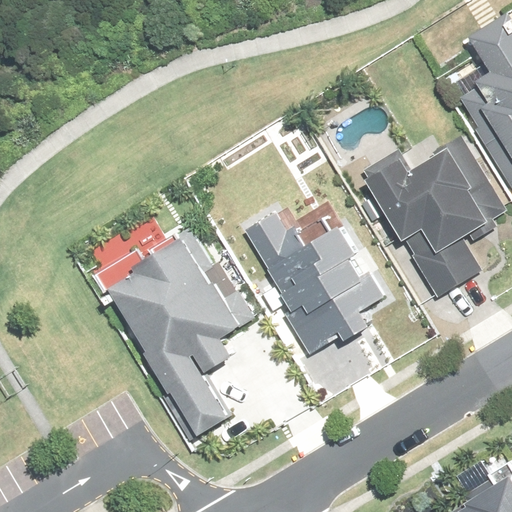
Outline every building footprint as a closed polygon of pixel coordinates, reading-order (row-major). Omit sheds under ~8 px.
[(496,164),(511,192),(511,13),(467,39),(481,63),(451,81),(478,128),(475,129),(495,164),(496,164)] [(508,209),(462,133),(444,144),(448,151),(413,172),(399,149),(359,174),(434,297),(479,270),(460,238),(508,209)] [(271,207),(247,222),(241,226),(289,305),(284,307),(316,359),(370,326),(361,312),(385,298),(340,225),(305,246),(292,225),(285,230),(271,207)] [(136,271),(108,288),(147,350),(143,352),(191,431),(195,429),(198,435),(226,418),(222,412),(199,374),(230,356),(217,335),(244,319),(249,316),(209,250),(191,221),(180,228),(168,236),(172,242),(133,266),(136,271)] [(511,511),(511,474),(491,488),(487,482),(458,501),(464,511),(511,511)]
